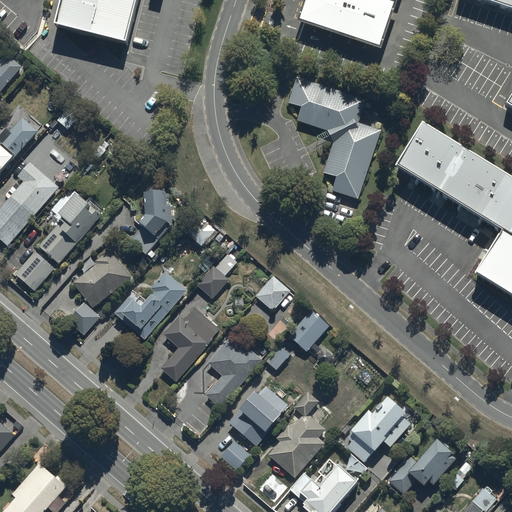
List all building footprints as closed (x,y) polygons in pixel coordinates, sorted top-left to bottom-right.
[(65,0),(59,25),(131,43),(142,0),(65,0)] [(396,2),(389,0),(308,0),(302,21),(381,47),(396,2)] [(511,0),(482,0),(511,9),(511,0)] [(0,92),(23,67),(11,56),(2,66),(0,65),(0,92)] [(369,102),(298,78),(289,106),(303,111),(299,123),(330,133),(335,144),(324,177),(338,181),(334,194),(360,203),(384,133),(361,125),(369,102)] [(83,114),(72,105),(59,121),(69,130),(83,114)] [(0,176),(39,132),(23,118),(12,131),(8,128),(0,137),(0,176)] [(511,180),(424,125),(397,166),(504,234),(477,276),(511,298),(511,180)] [(60,189),(32,164),(20,177),(26,182),(0,211),(0,237),(10,246),(60,189)] [(174,206),(167,206),(166,191),(145,192),(145,198),(143,198),(144,206),(145,206),(146,215),(139,222),(145,227),(131,241),(146,256),(147,254),(152,259),(156,255),(150,250),(175,225),(174,206)] [(61,263),(102,217),(99,214),(102,211),(91,201),(90,202),(78,192),(60,212),(64,215),(62,217),(64,219),(40,245),(61,263)] [(198,213),(182,229),(201,247),(205,243),(207,245),(218,234),(214,230),(215,229),(198,213)] [(94,308),(132,278),(110,251),(97,261),(99,263),(74,283),(94,308)] [(35,292),(55,269),(37,252),(16,275),(35,292)] [(215,269),(213,267),(197,285),(213,299),(229,280),(226,277),(238,263),(234,259),(235,259),(228,254),(215,269)] [(145,340),(187,291),(165,273),(152,288),(156,292),(148,301),(142,296),(141,297),(132,289),(123,299),(126,301),(115,315),(145,340)] [(273,276),(256,297),(274,311),(275,310),(283,317),(299,298),(273,276)] [(101,318),(84,303),(71,317),(88,332),(101,318)] [(203,315),(195,308),(185,320),(180,316),(164,335),(179,348),(162,369),(177,382),(194,363),(197,365),(206,354),(204,352),(215,339),(213,337),(220,329),(218,327),(219,325),(205,313),(203,315)] [(331,325),(311,308),(288,335),(308,352),(331,325)] [(245,347),(231,336),(209,363),(224,375),(207,395),(223,408),(261,361),(245,347)] [(290,355),(279,346),(266,362),(277,371),(290,355)] [(260,395),(256,392),(230,423),(257,447),(270,432),(269,431),(282,415),(276,410),(284,401),(267,386),(260,395)] [(277,439),(280,441),(268,454),(296,479),(326,445),(325,444),(329,439),(323,434),(327,429),(324,427),(335,415),(310,392),(295,408),(304,416),(292,428),(289,425),(277,439)] [(374,414),(370,410),(353,431),(347,426),(342,432),(353,442),(347,449),(365,463),(375,451),(376,452),(385,442),(392,448),(411,424),(403,417),(407,412),(388,397),(374,414)] [(15,437),(1,423),(0,423),(0,450),(1,451),(15,437)] [(418,463),(411,457),(390,481),(405,495),(418,479),(426,486),(429,482),(434,487),(458,459),(452,454),(454,453),(449,449),(449,448),(450,448),(450,447),(449,447),(449,446),(449,445),(448,445),(448,444),(447,444),(446,444),(445,444),(444,444),(439,440),(418,463)] [(236,441),(220,457),(235,472),(251,456),(236,441)] [(333,511),(359,481),(339,465),(338,466),(330,460),(319,473),(322,475),(316,483),(306,474),(291,492),(305,503),(302,507),(308,511),(333,511)] [(473,468),(466,462),(456,473),(463,479),(473,468)] [(57,478),(41,464),(14,495),(17,498),(4,511),(45,511),(49,509),(52,511),(59,511),(68,503),(60,496),(69,485),(59,476),(57,478)] [(484,511),(485,511),(486,511),(490,511),(494,507),(493,506),(498,499),(485,488),(483,489),(479,485),(474,491),(478,495),(472,501),(473,502),(465,511),(484,511)]
